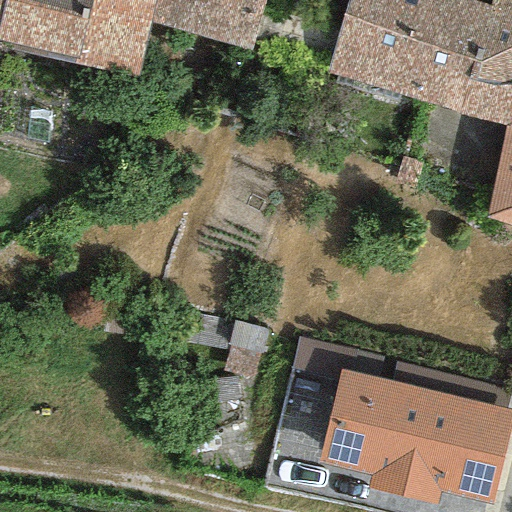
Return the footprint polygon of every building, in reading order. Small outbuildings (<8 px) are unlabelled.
[(0,0),(0,42),(71,55),(68,61),(136,80),(148,23),(152,0),(0,0)] [(152,0),(148,23),(251,52),(265,0),(152,0)] [(511,0),(490,0),(488,7),(465,0),(348,0),(327,75),(502,127),(511,122),(511,0)] [(511,122),(502,127),(486,220),(511,227),(511,122)] [(511,412),(340,370),(317,464),(367,476),(364,488),(437,506),(440,493),(489,505),(511,412)]
